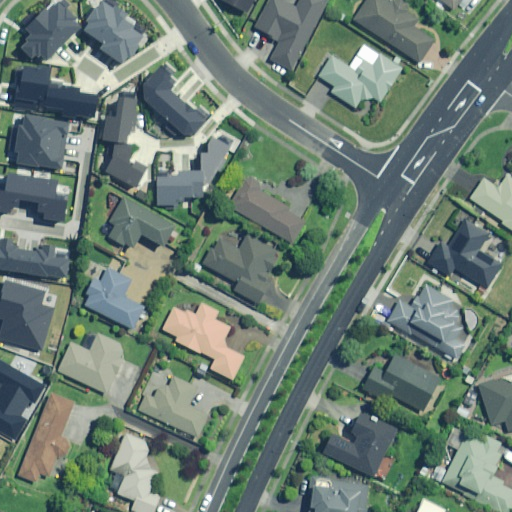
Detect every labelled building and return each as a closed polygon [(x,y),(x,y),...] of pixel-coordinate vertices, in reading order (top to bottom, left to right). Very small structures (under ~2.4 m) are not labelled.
[(67,40),(85,23),(78,17),(81,14),(70,3),(69,5),(64,0),(60,0),(52,8),(50,5),(41,13),(67,40)] [(94,0),(89,7),(92,9),(86,17),(106,30),(102,35),(126,51),(131,44),(134,46),(143,32),(141,31),(147,22),(137,15),(139,11),(129,4),(132,0),(131,0),(94,0)] [(222,0),(247,13),(254,0),(222,0)] [(328,1),(326,0),(301,0),(297,9),(280,0),(271,0),(256,29),(281,42),(271,61),(291,72),(328,1)] [(388,0),(366,0),(354,20),(420,63),(436,40),(414,26),(418,20),(408,13),(407,5),(400,0),(392,2),(388,0)] [(441,0),(454,10),(461,0),(441,0)] [(67,40),(41,13),(30,24),(36,30),(30,36),(31,38),(25,43),(36,54),(39,51),(41,53),(44,50),(50,57),(67,40)] [(402,69),(380,55),(373,66),(364,61),(357,72),(332,57),(320,77),(336,87),(332,93),(356,108),(360,101),(373,98),(380,103),(402,69)] [(51,96),(53,83),(56,65),(29,60),(26,78),(21,78),(16,107),(38,110),(40,95),(51,96)] [(147,82),(148,97),(166,111),(181,92),(175,87),(178,83),(173,78),(176,74),(162,63),(147,82)] [(66,85),(53,83),(51,96),(50,103),(67,106),(66,113),(79,115),(79,112),(99,115),(103,90),(84,87),(85,83),(67,81),(66,85)] [(199,130),(210,118),(200,110),(202,107),(191,98),(190,98),(181,92),(166,111),(175,118),(167,126),(176,133),(199,130)] [(139,109),(141,96),(124,93),(121,114),(111,113),(107,136),(120,138),(132,139),(133,129),(136,130),(137,123),(139,123),(141,110),(139,109)] [(50,114),(29,111),(27,123),(23,122),(21,135),(68,143),(70,132),(71,132),(73,120),(50,116),(50,114)] [(196,167),(196,194),(207,194),(208,182),(212,181),(235,144),(218,133),(213,141),(213,150),(206,150),(206,168),(196,167)] [(66,154),(68,143),(21,135),(19,148),(22,149),(20,161),(65,168),(67,154),(66,154)] [(132,139),(120,138),(117,156),(109,169),(141,185),(152,164),(140,158),(137,162),(134,160),(137,140),(132,139)] [(196,194),(196,167),(183,167),(184,172),(175,172),(175,174),(161,174),(162,203),(182,203),(182,195),(196,194)] [(34,197),(38,173),(13,169),(10,187),(0,185),(0,208),(14,210),(15,203),(22,204),(24,195),(34,197)] [(62,177),(38,173),(34,197),(43,198),(41,207),(49,208),(48,215),(68,219),(72,197),(59,195),(62,177)] [(511,179),(508,176),(499,190),(484,180),(471,198),(503,221),(502,223),(511,229),(511,179)] [(297,212),(245,182),(230,207),(292,243),(306,221),(295,214),(297,212)] [(179,223),(127,194),(112,220),(117,223),(111,234),(127,243),(128,241),(136,246),(144,231),(167,243),(179,223)] [(490,236),(466,221),(449,248),(442,244),(429,263),(450,277),(456,268),(487,288),(502,265),(480,251),(490,236)] [(0,264),(4,265),(4,267),(27,271),(31,248),(21,246),(21,244),(16,243),(17,237),(0,234),(0,264)] [(281,253),(248,236),(240,251),(219,239),(205,265),(239,284),(235,291),(259,304),(270,284),(265,282),(281,253)] [(70,275),(73,257),(57,254),(59,244),(47,242),(46,248),(41,247),(40,250),(31,248),(27,271),(50,274),(50,272),(70,275)] [(134,278),(110,266),(103,280),(96,277),(89,293),(92,294),(87,304),(136,327),(147,303),(126,293),(134,278)] [(0,337),(43,350),(56,307),(43,303),(47,290),(8,279),(1,303),(2,304),(0,311),(0,315),(6,318),(0,337)] [(71,289),(56,283),(49,300),(64,306),(71,289)] [(464,306),(426,286),(414,309),(399,301),(388,322),(459,360),(467,346),(455,340),(462,329),(454,325),(464,306)] [(219,312),(202,304),(196,316),(175,307),(164,331),(179,337),(176,342),(216,360),(211,370),(234,380),(244,357),(222,347),(231,328),(215,320),(219,312)] [(123,346),(99,335),(91,352),(72,343),(58,372),(108,395),(122,363),(123,346)] [(442,378),(396,355),(390,368),(378,362),(364,389),(388,401),(390,396),(424,413),(442,378)] [(47,385),(0,358),(0,381),(4,383),(0,389),(0,429),(17,439),(29,418),(23,415),(31,400),(36,403),(47,385)] [(198,389),(173,378),(169,388),(161,384),(156,396),(147,392),(139,410),(199,438),(209,415),(190,407),(198,389)] [(511,384),(503,379),(480,386),(492,428),(506,424),(508,432),(511,430),(511,384)] [(72,445),(68,438),(63,436),(76,403),(51,394),(19,476),(37,483),(40,473),(50,477),(59,457),(61,458),(69,454),(72,445)] [(355,445),(349,443),(329,433),(320,452),(375,478),(398,430),(363,413),(352,436),(358,439),(355,445)] [(152,445),(126,434),(111,470),(126,477),(119,494),(136,502),(132,510),(136,511),(153,511),(160,498),(149,493),(158,473),(151,470),(146,459),(152,445)] [(504,453),(498,450),(502,444),(487,436),(483,444),(467,436),(442,483),(497,511),(511,511),(511,490),(503,486),(506,482),(495,477),(492,475),(504,453)] [(365,511),(369,486),(333,481),(332,490),(313,487),(311,507),(316,508),(315,511),(365,511)] [(444,511),(445,511),(424,500),(418,511),(444,511)]
